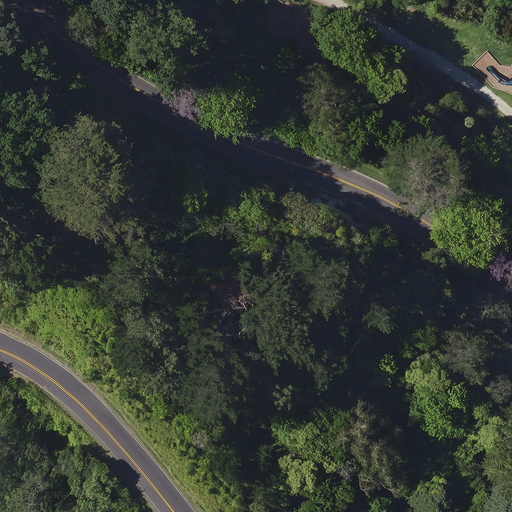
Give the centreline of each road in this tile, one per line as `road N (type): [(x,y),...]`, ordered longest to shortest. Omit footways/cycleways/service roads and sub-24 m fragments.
road 1 (unclassified): [(511,277),(380,197),(180,114),(83,54),(26,0)]
road 2 (unclassified): [(0,342),(80,389),(180,511)]
road 3 (track): [(323,0),(511,116)]
